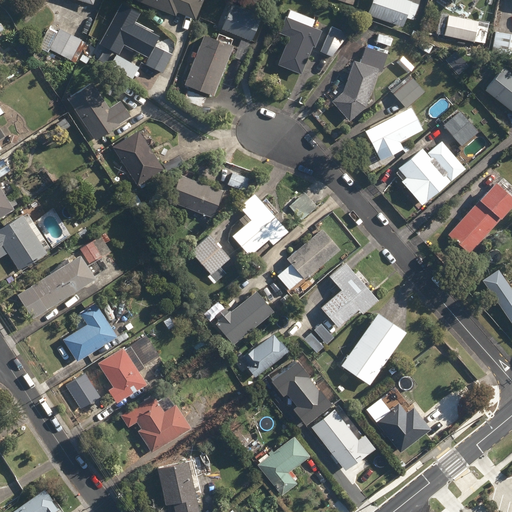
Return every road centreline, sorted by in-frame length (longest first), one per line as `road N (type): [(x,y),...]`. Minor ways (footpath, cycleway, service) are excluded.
road 1 (residential): [(260,131),(315,160),(511,380)]
road 2 (residential): [(110,511),(0,351)]
road 3 (tertiary): [(393,511),(511,415)]
